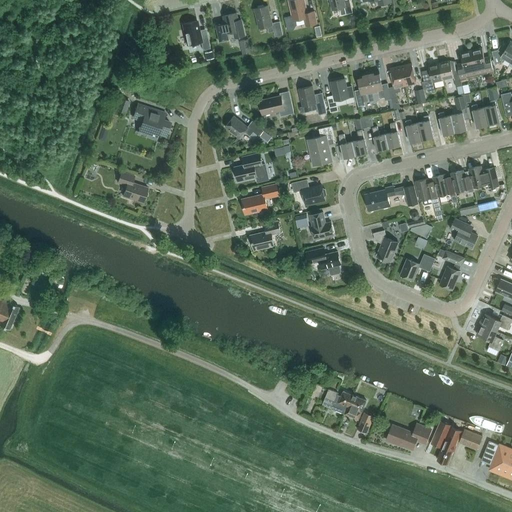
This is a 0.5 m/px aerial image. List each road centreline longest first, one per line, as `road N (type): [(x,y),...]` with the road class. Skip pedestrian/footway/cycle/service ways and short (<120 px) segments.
road 1 (residential): [(511,208),(468,301),(447,311),(372,277),(347,195),(359,175),(511,138)]
road 2 (residential): [(188,238),(192,127),(207,94),(460,30),(496,6)]
road 3 (unclassified): [(511,495),(363,446),(272,401)]
